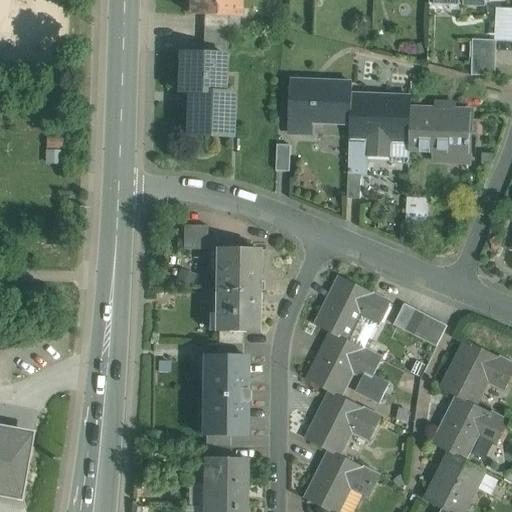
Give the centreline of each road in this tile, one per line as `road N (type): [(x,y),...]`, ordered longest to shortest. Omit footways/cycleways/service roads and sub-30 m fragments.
road 1 (primary): [(118,187),(91,511)]
road 2 (residential): [(332,236),(285,322),(276,511)]
road 3 (residential): [(118,187),(230,203),(332,236)]
road 4 (primary): [(125,0),(118,187)]
road 5 (residential): [(511,155),(458,289)]
road 6 (residential): [(332,236),(458,289)]
